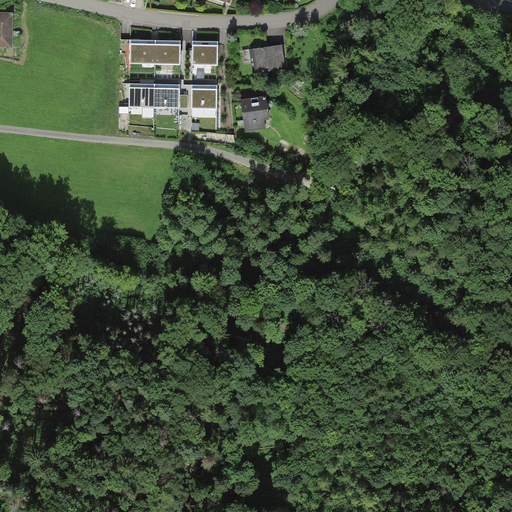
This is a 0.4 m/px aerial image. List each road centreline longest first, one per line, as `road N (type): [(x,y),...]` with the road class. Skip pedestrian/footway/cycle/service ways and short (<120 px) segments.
road 1 (track): [(0,129),(187,145),(318,181),(511,87)]
road 2 (track): [(511,387),(378,400),(343,427),(297,511)]
road 3 (residential): [(330,0),(296,17),(256,21),(161,18),(69,0)]
road 4 (track): [(511,350),(318,181)]
